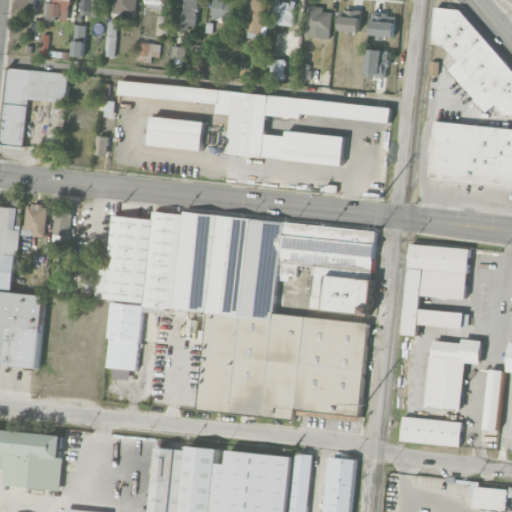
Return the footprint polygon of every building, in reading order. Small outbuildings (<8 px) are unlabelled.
[(17,0),(17,9),(36,10),(36,0),(17,0)] [(71,19),(71,0),(53,0),(52,18),(71,19)] [(105,16),(105,0),(82,0),(82,15),(105,16)] [(137,0),(115,0),(115,14),(137,15),(137,0)] [(168,9),(168,0),(148,0),(148,8),(168,9)] [(186,26),(198,26),(199,0),(178,0),(178,30),(186,30),(186,26)] [(235,22),(237,1),(226,0),(213,0),(212,19),(235,22)] [(247,0),(247,38),(266,39),(266,0),(247,0)] [(293,27),(297,3),(277,0),(276,0),(273,24),(293,27)] [(306,29),(331,30),(332,12),(323,12),(324,6),(307,5),(306,29)] [(511,69),(464,10),(435,7),(432,44),(444,45),(457,62),(449,68),(485,114),(496,105),(504,114),(511,115),(511,69)] [(340,33),(360,33),(361,11),(340,10),(340,33)] [(395,38),(396,14),(372,13),(371,37),(395,38)] [(170,16),(158,16),(157,36),(169,36),(170,16)] [(116,57),(117,22),(107,22),(106,56),(116,57)] [(86,26),(75,25),(74,57),(85,57),(86,26)] [(138,60),(160,60),(160,44),(138,43),(138,60)] [(186,47),(173,46),(172,63),(185,64),(186,47)] [(388,78),(389,50),(368,50),(367,77),(388,78)] [(268,79),(285,80),(286,59),(269,59),(268,79)] [(25,146),(28,100),(67,102),(68,72),(7,69),(2,145),(25,146)] [(393,106),(121,81),(120,95),(218,103),(217,114),(231,115),(228,155),(343,165),(346,136),(287,131),(287,136),(266,134),(268,115),(302,118),(302,114),(391,122),(393,106)] [(206,122),(153,116),(150,145),(203,151),(206,122)] [(511,127),(435,122),(431,179),(511,184),(511,127)] [(110,137),(98,136),(96,155),(108,156),(110,137)] [(27,205),(26,229),(35,230),(35,236),(47,237),(49,206),(27,205)] [(0,365),(40,368),(46,295),(15,293),(20,230),(17,229),(19,208),(0,206),(0,365)] [(377,227),(154,214),(153,218),(112,216),(107,301),(112,301),(108,367),(114,368),(114,379),(131,380),(132,370),(140,371),(143,310),(207,314),(201,411),(296,416),(297,414),(363,418),(368,321),(275,316),(277,280),(286,280),(287,276),(297,277),(298,265),(315,266),(312,310),(372,314),(377,227)] [(471,248),(411,244),(405,335),(419,336),(420,325),(465,328),(466,313),(422,310),(422,296),(467,299),(471,248)] [(105,286),(98,285),(97,299),(105,299),(105,286)] [(433,341),(428,407),(463,410),(466,363),(481,364),(483,341),(464,339),(463,343),(433,341)] [(486,430),(500,431),(503,370),(489,370),(486,430)] [(463,422),(404,416),(402,441),(461,447),(463,422)] [(0,468),(6,469),(5,486),(62,490),(64,458),(61,458),(62,434),(0,429),(0,468)] [(158,447),(152,511),(308,511),(313,457),(229,450),(228,464),(219,463),(221,449),(188,446),(188,450),(158,447)] [(352,511),(357,459),(330,457),(324,511),(352,511)] [(508,489),(475,487),(474,509),(507,510),(508,489)]
